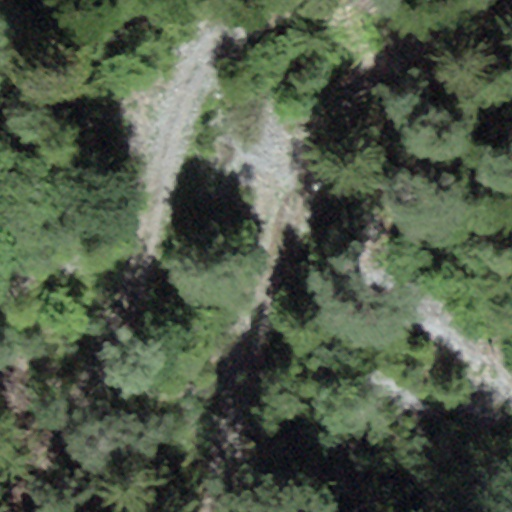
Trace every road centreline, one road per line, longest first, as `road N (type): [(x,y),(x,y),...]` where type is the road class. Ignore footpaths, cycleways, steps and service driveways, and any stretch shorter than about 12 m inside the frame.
road 1 (track): [(0,508),(115,350),(173,99),(234,25),(301,0)]
road 2 (track): [(477,0),(345,108),(274,254),(227,450),(229,511)]
